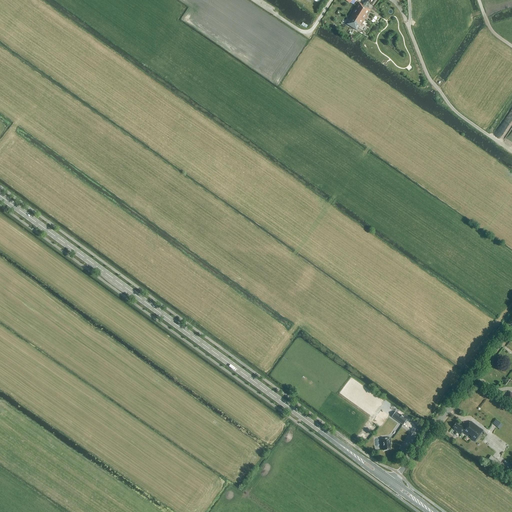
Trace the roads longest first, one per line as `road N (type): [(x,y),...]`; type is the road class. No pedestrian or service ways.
road 1 (primary): [(339,444),(0,196)]
road 2 (unclassified): [(511,324),(393,480)]
road 3 (track): [(511,151),(455,113),(426,75),(407,25)]
